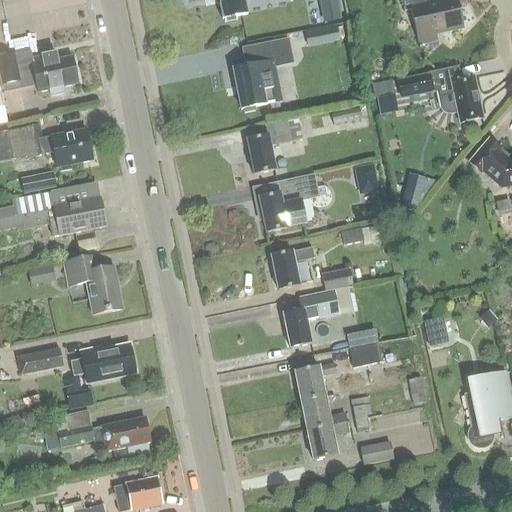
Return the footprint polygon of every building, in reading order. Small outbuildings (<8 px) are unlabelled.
[(217,0),(222,20),(247,15),(243,0),(217,0)] [(434,35),(462,29),(456,0),(444,3),(443,0),(400,0),(403,13),(410,11),(418,46),(436,42),(434,35)] [(256,111),(255,107),(269,104),(271,112),(280,110),(278,102),(282,102),(274,66),(292,63),(288,41),(247,50),(251,67),(232,71),(241,110),(243,110),(244,114),(256,111)] [(36,86),(37,93),(49,91),(51,97),(63,94),(62,88),(75,85),(69,58),(57,61),(55,55),(31,60),(30,53),(0,59),(0,77),(3,93),(36,86)] [(451,116),(457,114),(460,125),(482,120),(478,104),(480,104),(477,94),(476,94),(473,79),(452,84),(449,71),(396,82),(400,100),(437,92),(441,110),(445,115),(451,116)] [(361,119),(359,109),(310,119),(313,133),(321,131),(320,128),(361,119)] [(290,143),(302,140),(297,118),(264,125),(266,136),(246,140),(253,175),(274,170),(269,148),(290,143)] [(53,153),(56,168),(59,168),(60,173),(70,171),(69,166),(92,161),(86,131),(41,140),(38,126),(8,132),(14,161),(53,153)] [(488,141),(468,164),(481,175),(482,174),(501,190),(511,187),(511,159),(508,161),(499,153),(500,152),(488,141)] [(374,166),(357,167),(359,192),(375,191),(374,166)] [(22,179),(25,195),(55,189),(52,174),(22,179)] [(314,175),(298,178),(276,183),(278,195),(258,199),(266,233),(303,224),(298,202),(319,197),(318,196),(325,195),(323,186),(316,188),(314,175)] [(423,210),(428,178),(406,175),(401,207),(423,210)] [(51,239),(105,227),(99,199),(98,200),(95,185),(50,194),(49,195),(10,203),(11,208),(0,210),(0,232),(15,230),(16,232),(49,225),(51,239)] [(377,240),(374,227),(340,233),(342,246),(377,240)] [(294,264),(314,259),(312,248),(271,257),(278,291),(299,287),(294,264)] [(92,316),(121,310),(113,269),(97,272),(94,257),(62,264),(67,288),(85,284),(92,316)] [(31,286),(56,281),(53,266),(28,271),(31,286)] [(321,275),(325,293),(352,287),(349,270),(321,275)] [(334,292),(326,294),(298,299),(302,311),(283,315),(290,349),(311,344),(306,322),(318,319),(338,315),(334,292)] [(448,344),(442,318),(419,323),(425,349),(448,344)] [(86,384),(134,374),(129,346),(101,352),(100,349),(80,354),(81,360),(69,363),(72,378),(84,375),(86,384)] [(349,352),(352,369),(381,364),(377,346),(349,352)] [(19,377),(62,368),(58,350),(16,359),(19,377)] [(294,373),(301,403),(325,398),(321,378),(336,374),(334,365),(294,373)] [(471,396),(465,397),(472,429),(468,434),(468,440),(470,445),(475,449),(481,450),(486,448),(491,444),(492,438),(502,436),(499,422),(511,419),(511,410),(505,375),(468,383),(471,396)] [(407,382),(412,401),(374,409),(375,415),(426,404),(420,379),(407,382)] [(68,401),(73,410),(89,402),(84,393),(68,401)] [(325,398),(301,403),(307,432),(347,424),(345,415),(330,418),(325,398)] [(354,420),(366,418),(371,417),(369,405),(352,408),(354,420)] [(56,433),(57,438),(47,440),(49,449),(59,447),(59,449),(93,442),(94,448),(103,446),(105,453),(126,449),(128,459),(148,455),(146,445),(149,444),(144,419),(90,430),(86,413),(64,417),(66,431),(56,433)] [(366,418),(354,420),(356,432),(368,430),(366,418)] [(347,424),(307,432),(314,462),(337,457),(333,437),(349,434),(347,424)] [(359,448),(363,466),(393,461),(390,442),(359,448)] [(157,486),(159,482),(157,476),(150,478),(149,481),(112,490),(117,511),(135,511),(161,506),(157,486)]
